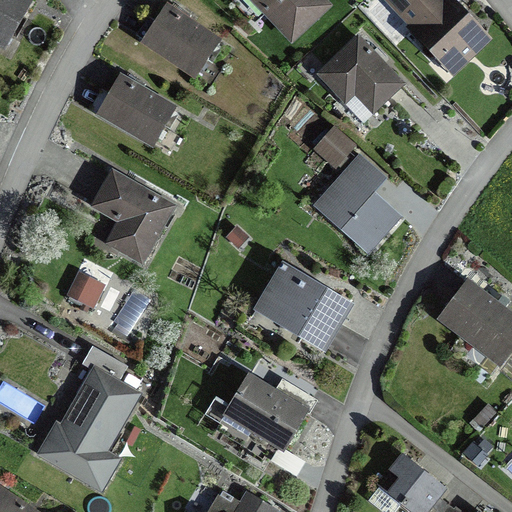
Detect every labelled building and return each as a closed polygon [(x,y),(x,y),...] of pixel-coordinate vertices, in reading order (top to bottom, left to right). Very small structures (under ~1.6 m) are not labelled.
[(0,0),(0,39),(6,43),(29,3),(24,0),(0,0)] [(326,7),(318,0),(260,0),(269,9),(264,13),(290,41),(326,7)] [(437,57),(444,57),(454,67),(483,40),(445,0),(443,0),(412,30),(437,57)] [(216,44),(164,9),(142,42),(194,77),(216,44)] [(344,103),(359,89),(377,108),(389,97),(401,86),(357,40),(318,76),(344,103)] [(118,80),(98,114),(152,146),(172,111),(118,80)] [(316,149),(335,166),(351,149),(332,132),(316,149)] [(337,197),(321,215),(365,255),(399,217),(368,190),(380,176),(359,157),(344,174),(330,190),(337,197)] [(130,229),(118,250),(139,263),(170,209),(112,175),(93,208),(130,229)] [(302,328),(297,336),(323,352),(350,307),(315,286),(281,266),(259,302),(302,328)] [(104,288),(77,276),(67,299),(93,311),(104,288)] [(511,347),(511,318),(466,284),(438,320),(474,347),(475,346),(498,364),(497,365),(498,366),(511,347)] [(60,429),(55,426),(38,456),(99,491),(116,462),(103,454),(137,396),(116,385),(126,368),(91,348),(80,366),(92,373),(101,378),(87,402),(78,396),(60,429)] [(225,416),(249,431),(282,451),(304,414),(307,416),(315,402),(280,381),(273,394),(260,386),(247,378),(224,415),(225,416)] [(425,511),(443,489),(402,456),(377,488),(378,488),(367,502),(379,511),(393,511),(399,505),(407,511),(425,511)] [(272,511),(245,496),(239,506),(230,501),(232,499),(221,493),(209,511),(272,511)] [(0,511),(27,511),(2,495),(0,497),(0,511)]
